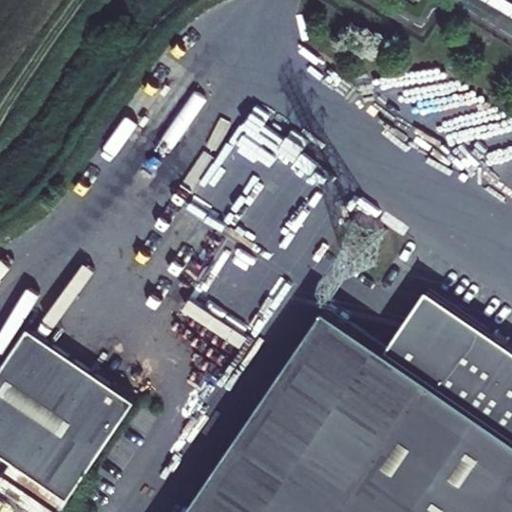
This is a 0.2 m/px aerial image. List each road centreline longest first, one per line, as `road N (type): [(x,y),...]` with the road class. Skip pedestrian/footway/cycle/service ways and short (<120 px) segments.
road 1 (unknown): [(341,149),(313,233),(321,255),(361,289),(390,289),(408,279),(452,220)]
road 2 (track): [(79,0),(0,129)]
